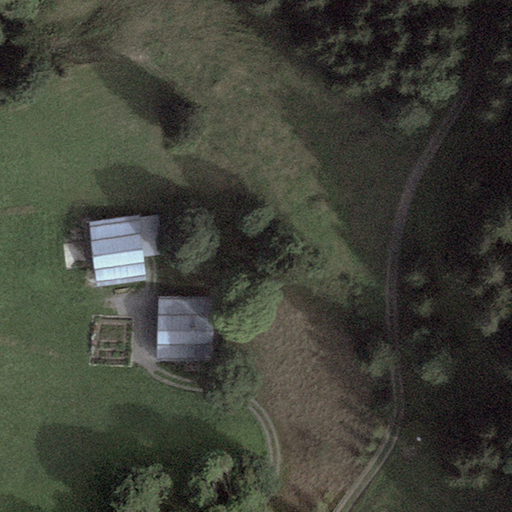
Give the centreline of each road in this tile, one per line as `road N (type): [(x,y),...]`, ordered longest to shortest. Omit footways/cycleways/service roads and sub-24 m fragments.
road 1 (track): [(348,511),(404,412),(402,232),(438,139),(474,89),(511,2)]
road 2 (track): [(373,473),(324,508),(300,503),(266,408),(235,390),(182,388),(141,362),(121,305)]
